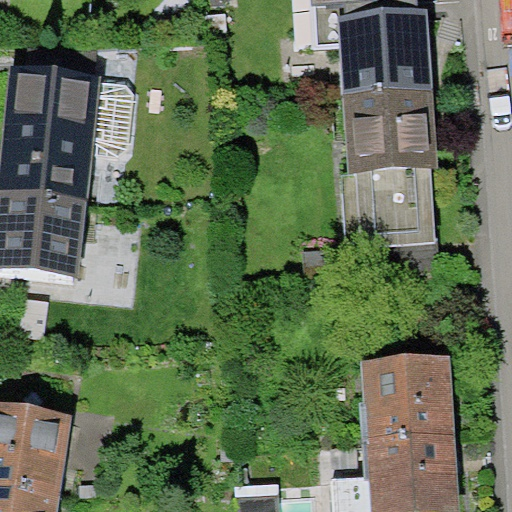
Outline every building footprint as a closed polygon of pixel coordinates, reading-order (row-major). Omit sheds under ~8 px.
[(421,22),(397,23),(395,0),(341,0),(346,70),(340,70),(343,104),(426,98),(424,73),(421,22)] [(131,99),(124,90),(16,78),(6,170),(3,199),(86,208),(89,174),(84,174),(86,156),(117,160),(126,153),(131,99)] [(355,251),(302,254),(304,283),(438,274),(436,241),(431,242),(427,175),(431,175),(427,111),(426,98),(343,104),(345,137),(350,137),(353,180),(350,180),(355,251)] [(82,241),(86,208),(3,199),(0,226),(0,275),(72,284),(77,241),(82,241)] [(439,284),(383,288),(386,322),(441,318),(439,284)] [(366,371),(369,414),(363,415),(365,448),(449,443),(445,381),(444,366),(366,371)] [(66,424),(0,413),(0,491),(60,501),(65,468),(59,467),(66,424)] [(333,511),(453,511),(450,461),(449,443),(365,448),(368,481),(332,483),(333,511)] [(57,511),(60,501),(0,491),(0,511),(57,511)] [(228,511),(272,511),(272,504),(272,492),(228,493),(228,511)]
